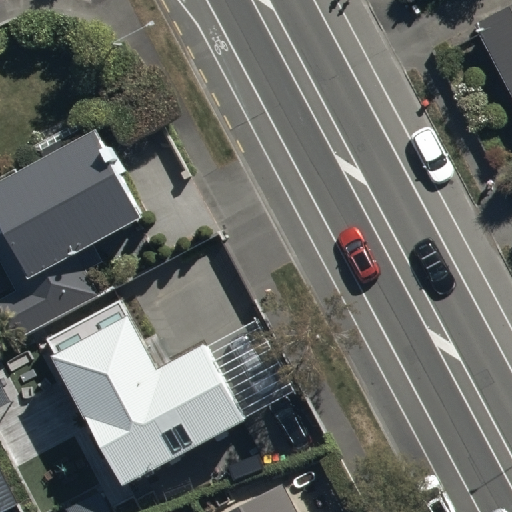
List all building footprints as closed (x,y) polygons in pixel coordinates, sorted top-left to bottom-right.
[(511,4),(480,22),(511,82),(511,4)] [(0,260),(13,285),(0,291),(0,313),(11,335),(103,287),(93,268),(109,259),(97,237),(146,212),(100,123),(0,175),(0,260)] [(119,302),(42,344),(120,489),(249,420),(208,344),(156,371),(119,302)] [(0,509),(20,499),(0,463),(0,509)] [(297,511),(281,481),(223,511),(297,511)]
